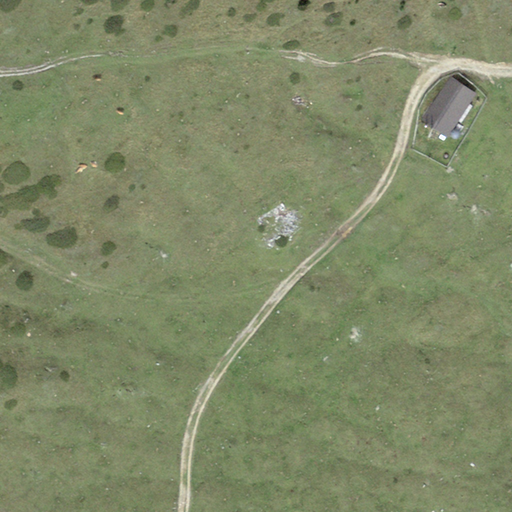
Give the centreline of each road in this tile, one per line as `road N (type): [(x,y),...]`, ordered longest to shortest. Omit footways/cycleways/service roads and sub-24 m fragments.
road 1 (track): [(433,68),(414,93),(395,165),(370,203),(276,297),(209,388),(188,447),(182,511)]
road 2 (track): [(267,309),(150,305),(0,232)]
